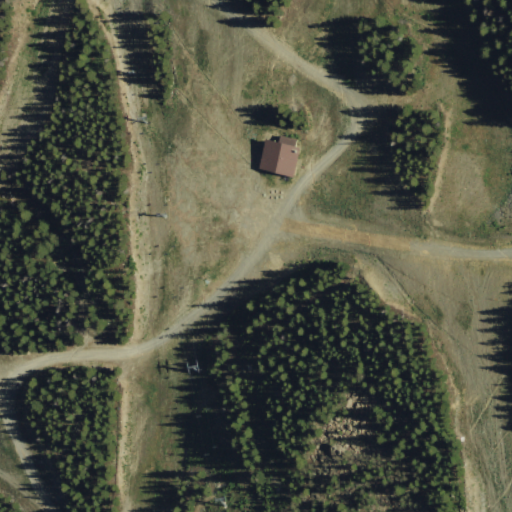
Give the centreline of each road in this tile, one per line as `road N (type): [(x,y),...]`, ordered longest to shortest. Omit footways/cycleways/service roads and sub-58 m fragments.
road 1 (track): [(511,255),(454,255),(384,231),(268,242),(372,111),(369,100),(313,74),(215,0)]
road 2 (track): [(4,396),(33,364),(142,347),(209,299),(268,242)]
road 3 (track): [(55,511),(13,433),(4,396)]
